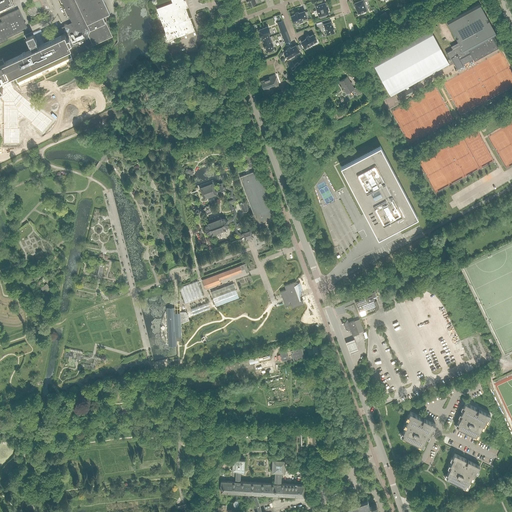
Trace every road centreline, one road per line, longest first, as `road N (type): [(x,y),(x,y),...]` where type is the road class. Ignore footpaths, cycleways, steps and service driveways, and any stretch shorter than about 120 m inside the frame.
road 1 (unclassified): [(389,475),(225,26)]
road 2 (track): [(444,0),(257,113)]
